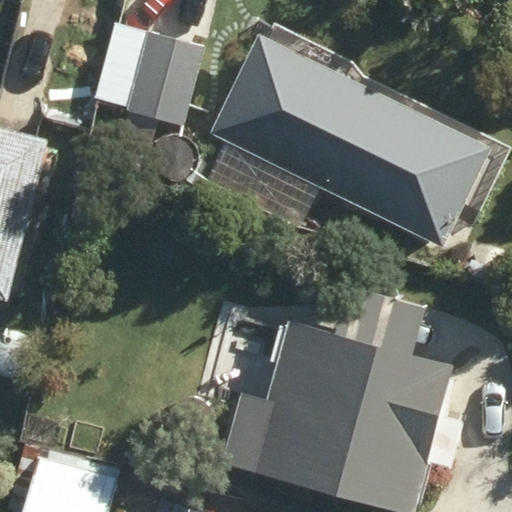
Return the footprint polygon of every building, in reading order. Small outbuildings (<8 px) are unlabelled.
[(143,34),(123,112),(180,127),(200,48),(143,34)] [(206,135),(348,204),(359,181),(401,202),(438,127),(253,38),(206,135)] [(171,178),(179,177),(186,174),(192,168),(195,161),(196,153),(194,145),(189,139),(183,134),(175,132),(168,132),(161,135),(155,139),(151,146),(149,153),(149,160),(152,167),(157,173),(164,177),(171,178)] [(0,303),(1,303),(40,144),(0,133),(0,303)] [(511,326),(465,316),(437,438),(490,450),(502,400),(511,402),(511,326)] [(380,511),(392,466),(332,452),(342,410),(322,405),(339,333),(277,318),(260,388),(234,382),(222,429),(193,422),(180,471),(321,506),(322,499),(376,511),(380,511)] [(9,373),(17,372),(24,369),(30,363),(33,356),(33,348),(31,340),(27,333),(20,329),(13,326),(5,327),(0,328),(0,370),(1,371),(9,373)] [(19,446),(9,486),(23,489),(17,511),(105,511),(115,472),(75,463),(85,420),(45,410),(43,418),(20,412),(12,445),(19,446)]
